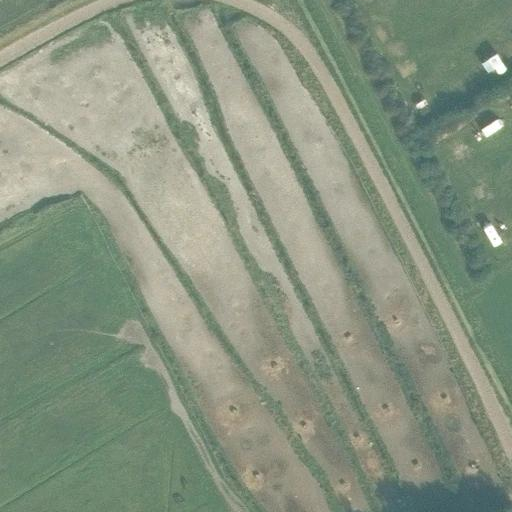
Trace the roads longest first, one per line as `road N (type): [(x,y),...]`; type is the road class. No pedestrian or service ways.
road 1 (track): [(228,0),(302,45),(511,469)]
road 2 (track): [(0,62),(109,0)]
